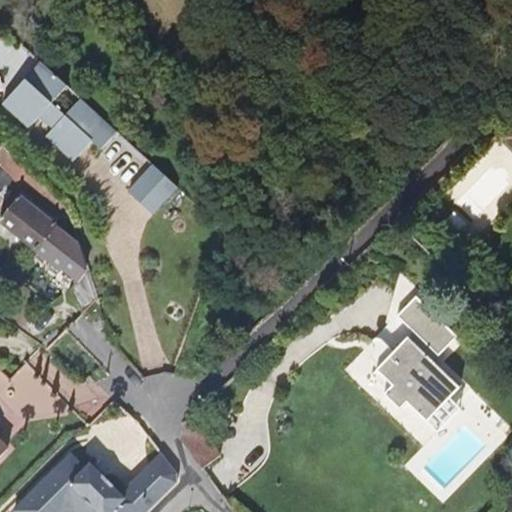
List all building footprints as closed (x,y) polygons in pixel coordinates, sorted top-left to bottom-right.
[(53,98),(70,81),(45,57),(5,98),(30,122),(44,107),(58,120),(47,131),(73,156),(92,137),(102,146),(118,129),(83,94),(67,111),(53,98)] [(511,144),(511,124),(495,128),(511,144)] [(16,156),(5,144),(0,149),(0,164),(5,169),(16,156)] [(32,197),(45,184),(16,156),(5,169),(32,197)] [(153,213),(177,187),(153,164),(129,189),(153,213)] [(85,248),(58,228),(59,225),(21,195),(0,220),(0,221),(61,269),(64,270),(83,285),(73,294),(88,313),(100,302),(100,294),(85,248)] [(458,339),(416,298),(396,319),(439,359),(458,339)] [(439,359),(396,319),(391,324),(434,364),(439,359)] [(459,389),(434,364),(391,324),(373,343),(390,359),(370,379),(386,394),(382,399),(399,415),(406,407),(425,426),(459,389)] [(429,444),(471,401),(459,389),(425,426),(406,407),(399,415),(429,444)] [(218,448),(194,414),(182,425),(182,440),(203,465),(218,448)] [(116,511),(171,440),(152,418),(151,418),(125,451),(130,455),(119,469),(114,465),(96,451),(84,442),(79,438),(74,444),(57,431),(8,495),(30,511),(43,511),(53,499),(75,496),(84,503),(77,511),(116,511)] [(96,451),(101,445),(88,436),(84,442),(96,451)] [(119,469),(130,455),(125,451),(114,465),(119,469)]
